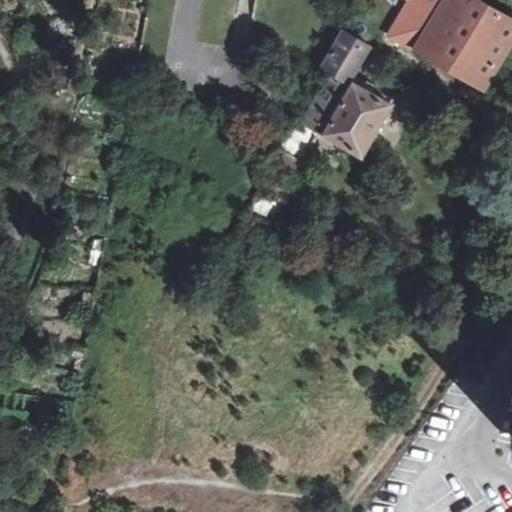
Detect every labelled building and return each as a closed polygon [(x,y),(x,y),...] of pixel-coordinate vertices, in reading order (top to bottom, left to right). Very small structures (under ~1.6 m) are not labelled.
[(444,8),(429,0),(422,0),(405,30),(425,41),(444,8)] [(448,0),(444,8),(425,41),(424,44),(489,82),(511,40),(511,14),(485,0),(448,0)] [(448,0),(429,0),(444,8),(448,0)] [(373,44),(347,29),(327,65),(334,70),(352,80),(373,44)] [(299,116),(320,128),(329,132),(356,82),(352,80),(334,70),(310,115),(302,111),(299,116)] [(329,132),(365,153),(393,104),(356,82),(329,132)] [(282,148),(303,159),(320,128),(299,116),(296,123),(282,148)] [(257,193),(250,210),(272,219),(279,202),(257,193)]
